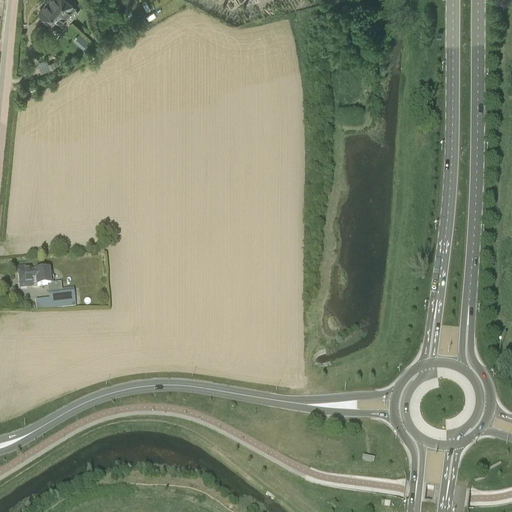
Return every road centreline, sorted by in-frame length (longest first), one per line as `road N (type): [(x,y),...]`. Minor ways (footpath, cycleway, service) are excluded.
road 1 (primary): [(468,304),(477,0)]
road 2 (primary): [(452,0),(451,170),(435,303)]
road 3 (tertiary): [(280,401),(194,386),(137,387),(47,424)]
road 4 (track): [(3,82),(33,91),(124,34)]
